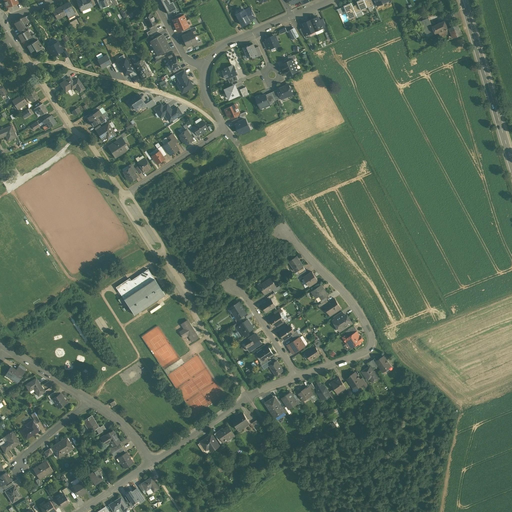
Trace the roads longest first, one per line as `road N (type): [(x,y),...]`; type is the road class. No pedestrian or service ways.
road 1 (track): [(511,293),(387,345),(360,294),(232,138)]
road 2 (track): [(452,318),(301,36)]
road 3 (residential): [(249,398),(356,355),(371,339),(352,300),(279,223)]
road 4 (residential): [(31,65),(40,60),(126,84),(205,115)]
road 5 (secondary): [(511,164),(462,0)]
road 6 (residential): [(249,398),(163,257)]
road 7 (residential): [(123,195),(31,65)]
road 8 (track): [(249,398),(323,511)]
